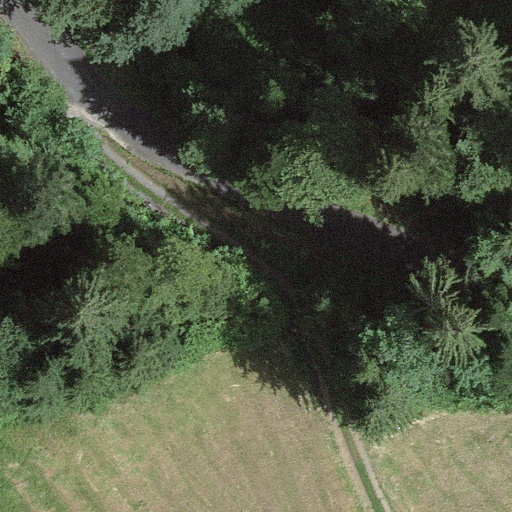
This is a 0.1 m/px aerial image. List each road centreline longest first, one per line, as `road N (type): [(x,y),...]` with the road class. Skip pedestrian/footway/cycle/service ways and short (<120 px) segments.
road 1 (unclassified): [(20,0),(126,121),(511,297)]
road 2 (track): [(379,511),(329,371),(295,309),(277,287),(90,150),(72,111),(75,70)]
